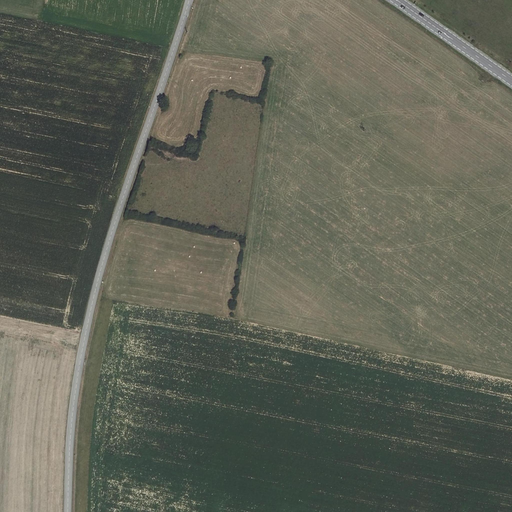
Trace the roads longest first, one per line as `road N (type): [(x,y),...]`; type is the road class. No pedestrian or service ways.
road 1 (tertiary): [(188,0),(91,304),(72,394),(68,511)]
road 2 (primary): [(396,0),(511,81)]
